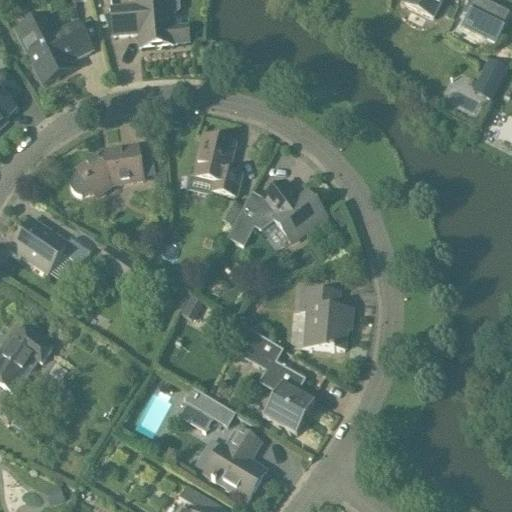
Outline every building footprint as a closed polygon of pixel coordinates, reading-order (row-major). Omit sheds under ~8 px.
[(112,11),(114,39),(139,37),(140,51),(174,48),(174,47),(189,46),(188,29),(172,30),(171,15),(175,15),(179,12),(178,4),(174,2),(170,2),(169,0),(156,0),(148,1),(148,0),(143,0),(143,1),(136,2),(137,9),(112,11)] [(408,0),(405,7),(434,22),(444,0),(408,0)] [(473,0),(460,28),(497,45),(511,13),(511,12),(484,0),(473,0)] [(19,42),(42,88),(76,71),(73,64),(93,54),(78,25),(58,35),(53,25),(19,42)] [(508,71),(491,62),(475,94),(493,103),(508,71)] [(0,125),(16,112),(8,103),(18,94),(0,72),(0,125)] [(204,138),(194,180),(214,185),(211,195),(236,201),(242,177),(228,174),(235,146),(234,145),(234,147),(205,140),(206,138),(204,138)] [(81,199),(82,199),(82,198),(89,197),(93,194),(96,199),(112,188),(122,187),(121,185),(143,181),(137,150),(109,155),(109,156),(100,158),(78,174),(80,176),(77,179),(76,178),(74,179),(73,181),(72,183),(71,185),(71,187),(71,188),(71,190),(72,191),(72,193),(74,195),(75,196),(77,198),(78,198),(81,199)] [(274,223),(291,246),(326,220),(307,195),(297,202),(285,185),(264,201),(267,206),(253,216),(244,211),(228,241),(244,249),(255,229),(261,233),(274,223)] [(32,222),(11,253),(48,278),(62,256),(82,270),(91,256),(71,242),(68,246),(32,222)] [(110,250),(99,267),(125,285),(137,268),(110,250)] [(302,293),(300,314),(312,314),(309,350),(303,349),(303,350),(331,352),(331,354),(335,354),(335,353),(345,353),(347,332),(351,333),(352,312),(329,310),(330,295),(302,293)] [(54,349),(18,329),(18,330),(4,351),(0,356),(0,385),(18,395),(18,394),(40,361),(45,363),(54,349)] [(284,353),(254,335),(246,330),(233,355),(266,374),(259,386),(277,396),(274,402),(277,404),(275,407),(272,405),(264,420),(297,438),(315,405),(298,396),(306,382),(277,365),(284,353)] [(193,392),(185,405),(228,431),(236,417),(193,392)] [(15,424),(43,439),(53,421),(39,413),(37,417),(22,410),(15,424)] [(223,447),(205,477),(213,482),(212,484),(215,486),(216,484),(249,504),(267,474),(251,463),(261,446),(239,432),(237,435),(235,433),(225,448),(223,447)] [(186,507),(183,511),(223,511),(187,490),(179,503),(186,507)]
